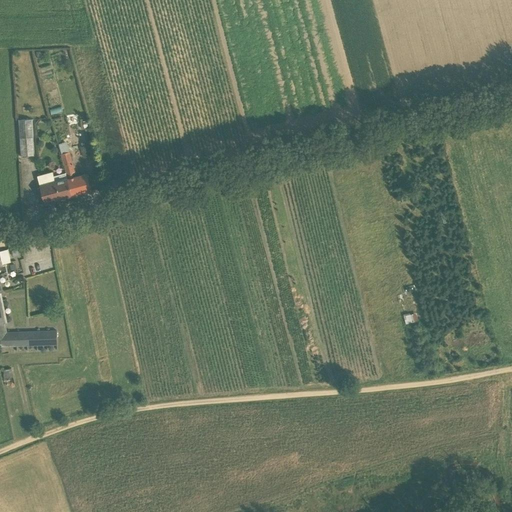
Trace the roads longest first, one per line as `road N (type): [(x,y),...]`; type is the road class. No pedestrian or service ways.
road 1 (unclassified): [(0,235),(511,97)]
road 2 (track): [(0,451),(132,407),(511,369)]
